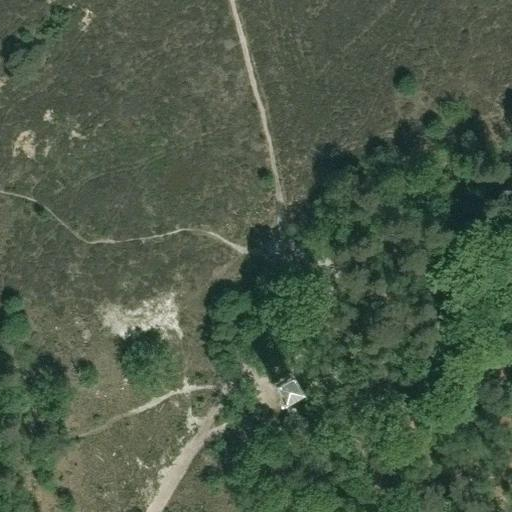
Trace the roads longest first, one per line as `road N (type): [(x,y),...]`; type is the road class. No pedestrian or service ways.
road 1 (track): [(231,389),(198,389),(59,446),(0,453)]
road 2 (track): [(511,198),(331,270),(298,274)]
